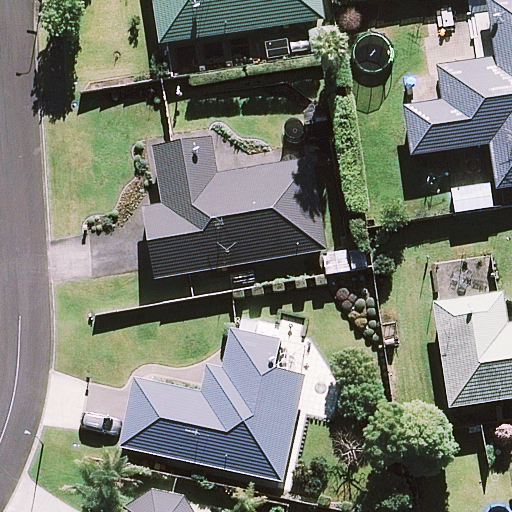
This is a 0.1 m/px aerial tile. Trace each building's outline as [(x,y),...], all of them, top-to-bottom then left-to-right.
[(156,0),(162,41),(323,17),(320,0),(156,0)] [(511,0),(490,0),(496,58),(440,62),(442,94),(408,97),(412,150),(493,143),(497,184),(511,182),(511,0)] [(218,171),(212,134),(156,143),(166,204),(145,207),(157,277),(326,248),(310,156),(218,171)] [(511,321),(509,322),(504,291),(437,301),(452,404),(511,395),(511,321)] [(280,338),(232,328),(225,365),(210,362),(203,391),(135,377),(120,444),(284,479),(307,371),(275,364),(280,338)] [(193,511),(184,498),(183,497),(178,493),(173,491),(167,489),(161,489),(155,489),(149,491),(144,493),(139,496),(134,501),(131,506),(128,511),(193,511)]
